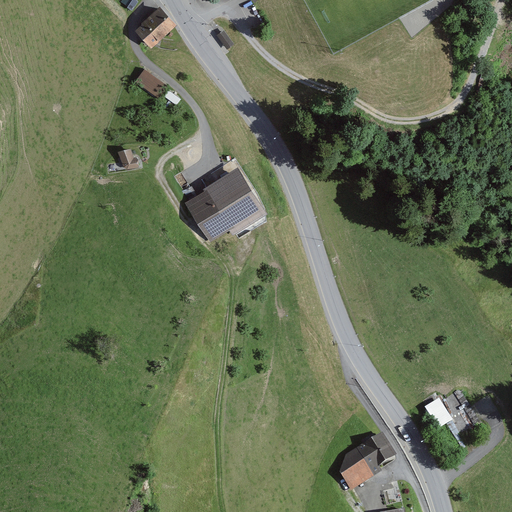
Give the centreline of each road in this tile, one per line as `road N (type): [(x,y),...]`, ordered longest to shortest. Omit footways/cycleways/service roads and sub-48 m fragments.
road 1 (tertiary): [(444,511),(422,455),(351,343),(293,175),(174,0)]
road 2 (track): [(206,131),(166,156),(160,177),(222,257),(233,285),(218,416),(222,511)]
road 3 (track): [(228,6),(270,58),(386,118),(410,120),(459,100),(499,0)]
